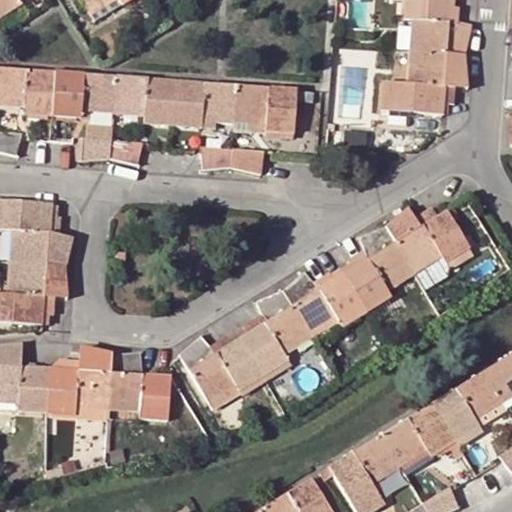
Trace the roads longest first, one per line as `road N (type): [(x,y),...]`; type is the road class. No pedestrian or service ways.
road 1 (residential): [(98,182),(90,323),(181,326),(338,212)]
road 2 (residential): [(338,212),(98,182)]
road 3 (residential): [(467,153),(483,0)]
road 4 (residential): [(467,153),(338,212)]
